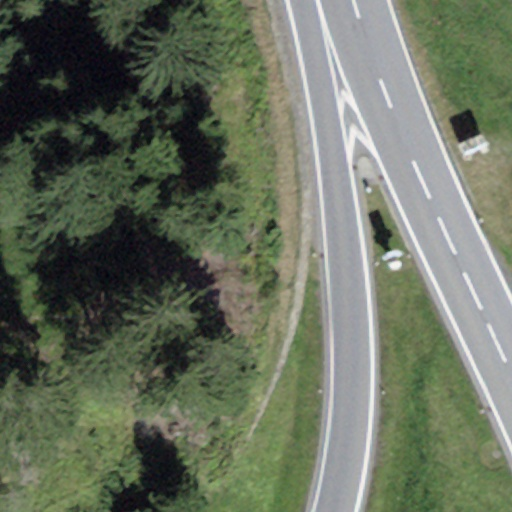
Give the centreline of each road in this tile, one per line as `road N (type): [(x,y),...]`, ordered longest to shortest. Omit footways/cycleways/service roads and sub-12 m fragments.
road 1 (primary): [(302,0),(349,309),(349,442),(337,511)]
road 2 (tertiary): [(511,378),(351,0)]
